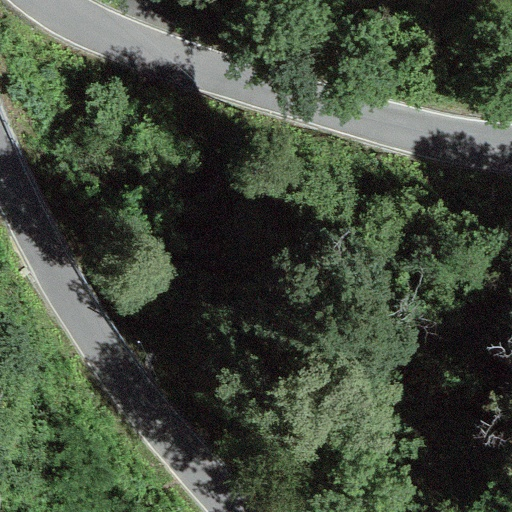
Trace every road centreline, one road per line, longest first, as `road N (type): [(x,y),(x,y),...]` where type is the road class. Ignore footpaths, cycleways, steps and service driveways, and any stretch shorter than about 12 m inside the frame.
road 1 (unclassified): [(38,0),(79,31),(151,57),(467,145),(511,149)]
road 2 (unclassified): [(234,511),(135,395),(42,250),(0,156)]
